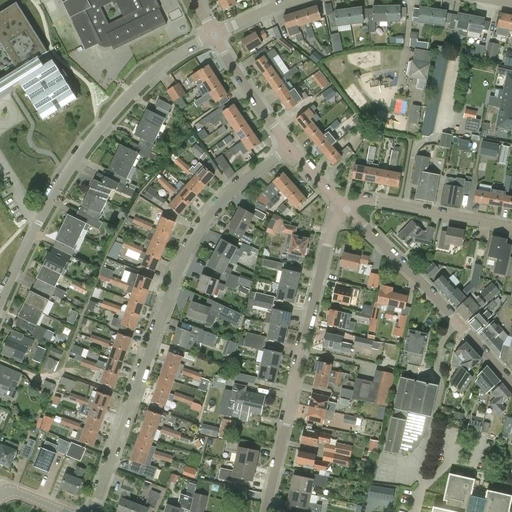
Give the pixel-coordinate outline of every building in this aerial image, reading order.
[(72,23),(73,23),(86,50),(108,39),(114,51),(166,25),(155,0),(156,0),(155,0),(68,0),(67,1),(67,0),(61,0),(63,3),(62,3),(72,23)] [(223,10),(224,11),(237,5),(233,0),(219,0),(219,1),(221,4),(219,5),(222,11),(223,10)] [(0,94),(20,82),(43,120),(77,99),(52,60),(44,66),(39,58),(47,52),(16,3),(0,13),(0,42),(17,70),(0,80),(0,94)] [(387,22),(386,7),(380,7),(380,4),(373,4),(373,7),(373,10),(367,10),(368,18),(369,33),(376,33),(375,22),(387,22)] [(386,7),(387,22),(400,21),(400,17),(406,17),(406,9),(400,9),(400,7),(399,7),(399,4),(393,4),(393,7),(386,7)] [(306,10),(310,23),(321,20),(317,7),(306,10)] [(362,8),(348,10),(350,25),(364,23),(363,18),(368,18),(367,10),(362,10),(362,8)] [(418,23),(431,25),(434,10),(420,8),(420,10),(414,9),(413,18),(419,19),(418,23)] [(310,23),(306,10),(295,14),(299,27),(300,31),(306,29),(305,25),(310,23)] [(350,25),(348,10),(335,12),(335,13),(329,14),(331,28),(337,28),(337,27),(350,25)] [(446,15),(447,12),(434,10),(431,25),(445,27),(445,23),(450,23),(452,15),(446,15)] [(299,27),(295,14),(283,17),(287,30),(299,27)] [(509,29),(511,16),(500,14),(497,27),(509,29)] [(469,32),(471,17),(458,15),(457,16),(452,15),(450,23),(449,29),(453,30),(455,29),(459,30),(458,36),(467,37),(468,31),(469,32)] [(484,22),(485,19),(471,17),(469,32),(482,34),(483,30),(488,31),(489,22),(484,22)] [(417,42),(418,30),(411,29),(409,46),(427,48),(428,43),(417,42)] [(248,52),(262,44),(260,41),(266,37),(263,32),(257,36),(255,34),(242,42),(243,43),(241,44),(241,47),(244,52),(246,53),(248,52)] [(278,43),(289,52),(293,48),(281,38),(278,43)] [(342,51),(341,44),(333,46),(334,52),(342,51)] [(495,45),(488,44),(485,60),(494,61),(496,53),(493,53),(495,45)] [(474,57),(483,59),(485,47),(476,45),(474,57)] [(254,63),(263,75),(272,69),(277,65),(273,59),(278,55),(274,49),(254,63)] [(430,64),(432,53),(415,50),(413,62),(412,61),(409,63),(407,75),(409,78),(418,80),(416,89),(425,91),(427,81),(430,65),(430,64)] [(317,54),(312,59),(317,63),(322,58),(317,54)] [(437,61),(448,63),(449,56),(438,54),(437,61)] [(448,63),(437,61),(435,67),(446,69),(448,63)] [(272,69),(263,75),(271,87),(280,81),(284,78),(283,76),(284,75),(277,65),(272,69)] [(197,86),(203,83),(215,76),(208,66),(191,77),(186,80),(189,85),(194,82),(197,86)] [(292,76),(299,71),(296,67),(289,72),(292,76)] [(446,69),(435,67),(434,73),(445,75),(446,69)] [(322,89),(331,83),(321,70),(313,77),(322,89)] [(511,71),(508,70),(503,91),(500,90),(496,109),(500,110),(496,128),(511,130),(511,71)] [(292,76),(289,72),(284,75),(283,76),(284,78),(286,81),(292,76)] [(445,75),(434,73),(433,80),(444,82),(445,75)] [(203,98),(210,93),(221,86),(215,76),(203,83),(197,86),(196,87),(203,98)] [(444,82),(433,80),(431,86),(442,88),(444,82)] [(271,87),(279,99),(288,92),(280,81),(271,87)] [(167,91),(173,102),(185,95),(179,84),(167,91)] [(227,96),(221,86),(210,93),(203,98),(194,103),(197,108),(213,98),(216,103),(227,96)] [(442,88),(431,86),(430,92),(441,95),(442,88)] [(288,92),(279,99),(288,111),(297,105),(307,97),(305,93),(301,96),(295,87),(293,89),(288,92)] [(326,102),(336,96),(331,88),(322,94),(326,102)] [(441,95),(430,92),(429,99),(440,101),(441,95)] [(147,110),(140,122),(159,132),(165,119),(167,120),(170,113),(169,112),(172,106),(159,99),(155,106),(157,107),(154,113),(147,110)] [(440,101),(429,99),(427,105),(438,107),(440,101)] [(229,123),(240,115),(233,105),(218,116),(215,111),(200,122),(203,126),(210,121),(213,126),(220,121),(223,126),(224,127),(224,126),(229,123)] [(296,121),(305,132),(314,125),(311,120),(315,116),(312,113),(317,109),(314,105),(309,109),(310,109),(305,113),(296,121)] [(438,107),(427,105),(426,111),(437,114),(438,107)] [(417,125),(421,107),(412,106),(409,123),(417,125)] [(465,129),(476,131),(478,121),(475,120),(477,112),(465,109),(463,118),(468,119),(465,129)] [(437,114),(426,111),(425,118),(436,120),(437,114)] [(247,125),(240,115),(229,123),(236,132),(247,125)] [(436,120),(425,118),(423,124),(434,126),(436,120)] [(327,135),(340,125),(337,120),(323,131),(327,135)] [(153,144),(159,132),(140,122),(134,135),(141,139),(138,145),(144,148),(151,152),(154,145),(153,144)] [(434,126),(423,124),(422,130),(433,133),(434,126)] [(236,132),(242,142),(254,134),(247,125),(236,132)] [(323,136),(314,125),(305,132),(315,143),(323,136)] [(223,126),(216,131),(220,136),(227,131),(224,126),(224,127),(223,126)] [(209,136),(204,130),(197,134),(202,141),(209,136)] [(433,133),(422,130),(421,137),(432,139),(433,133)] [(260,144),(254,134),(242,142),(249,152),(260,144)] [(442,134),(440,147),(449,148),(451,136),(442,134)] [(226,145),(233,141),(230,136),(223,140),(226,145)] [(324,154),(332,147),(323,136),(315,143),(318,148),(316,150),(321,155),(323,154),(324,154)] [(469,150),(470,140),(461,139),(460,149),(469,150)] [(121,145),(114,157),(133,167),(139,154),(147,159),(151,152),(144,148),(138,145),(131,142),(127,149),(121,145)] [(482,142),(479,155),(496,158),(499,145),(482,142)] [(200,159),(205,152),(196,144),(191,150),(200,159)] [(238,144),(216,157),(228,178),(237,173),(228,158),(241,150),(238,144)] [(509,148),(502,146),(499,163),(506,164),(509,148)] [(342,159),(332,147),(324,154),(333,166),(342,159)] [(345,156),(351,151),(348,147),(342,152),(345,156)] [(396,167),(398,152),(392,151),(390,165),(396,167)] [(375,184),(378,170),(379,165),(372,164),(372,162),(373,162),(375,155),(368,154),(367,161),(368,161),(366,168),(364,181),(375,184)] [(434,203),(439,176),(426,173),(429,158),(417,156),(412,184),(418,185),(415,199),(434,203)] [(127,179),(133,167),(114,157),(108,170),(115,173),(112,180),(118,183),(125,186),(128,180),(127,179)] [(183,167),(185,164),(178,158),(174,163),(182,170),(184,168),(183,167)] [(188,171),(205,187),(214,177),(199,163),(195,168),(193,166),(191,168),(188,171)] [(186,187),(197,196),(205,187),(188,171),(191,168),(185,164),(183,167),(184,168),(182,170),(188,176),(187,177),(191,181),(186,187)] [(352,179),(364,181),(366,168),(355,166),(352,179)] [(389,172),(378,170),(375,184),(386,186),(389,172)] [(400,175),(389,172),(386,186),(398,188),(400,175)] [(280,192),(291,183),(283,174),(262,192),(266,197),(269,195),(273,198),(274,197),(276,196),(280,192)] [(94,179),(88,193),(106,202),(113,189),(114,190),(118,183),(112,180),(105,176),(101,183),(94,179)] [(157,182),(165,189),(168,187),(166,186),(168,183),(161,177),(157,182)] [(460,208),(463,189),(465,189),(467,181),(457,179),(456,188),(445,186),(442,205),(460,208)] [(122,193),(125,186),(118,183),(114,190),(122,193)] [(176,190),(168,183),(166,186),(168,187),(165,189),(172,195),(176,190)] [(280,192),(288,200),(298,191),(291,183),(280,192)] [(508,193),(510,185),(504,184),(503,191),(492,189),(491,194),(489,205),(503,207),(505,196),(506,192),(508,193)] [(150,187),(144,195),(162,207),(166,201),(156,194),(158,192),(150,187)] [(186,187),(178,196),(188,206),(197,196),(186,187)] [(306,200),(298,191),(288,200),(296,209),(306,200)] [(474,202),(489,205),(491,194),(476,191),(474,202)] [(100,215),(106,202),(88,193),(81,205),(89,209),(85,216),(91,218),(98,222),(98,221),(101,215),(100,215)] [(188,206),(178,196),(169,206),(179,216),(188,206)] [(279,200),(276,196),(274,197),(269,202),(274,206),(279,200)] [(503,207),(511,209),(511,197),(505,196),(503,207)] [(282,215),(287,208),(283,204),(277,211),(282,215)] [(240,208),(235,218),(249,226),(254,217),(263,221),(266,215),(256,210),(253,215),(240,208)] [(68,214),(61,228),(80,237),(83,230),(87,232),(90,226),(88,225),(91,218),(85,216),(78,212),(75,218),(68,214)] [(142,223),(143,221),(135,217),(132,223),(142,228),(144,224),(142,223)] [(271,233),(277,219),(272,217),(266,231),(271,233)] [(91,218),(88,225),(90,226),(99,231),(103,223),(98,221),(98,222),(91,218)] [(170,235),(175,223),(162,218),(157,229),(170,235)] [(244,235),(249,226),(235,218),(229,228),(242,235),(239,240),(250,246),(253,240),(244,235)] [(154,235),(151,242),(164,247),(170,235),(157,229),(152,228),(154,225),(143,221),(142,223),(144,224),(142,228),(151,231),(150,233),(154,235)] [(408,246),(413,242),(431,246),(435,228),(427,226),(426,232),(423,231),(413,222),(398,237),(408,246)] [(289,234),(294,235),(295,235),(296,228),(283,225),(282,232),(289,234)] [(80,237),(61,228),(55,240),(62,244),(59,250),(72,257),(75,250),(78,252),(85,239),(84,239),(80,237)] [(447,233),(441,231),(438,249),(449,251),(450,244),(461,246),(464,232),(448,228),(447,233)] [(293,237),(294,235),(289,234),(287,243),(291,244),(288,259),(302,262),(303,256),(304,256),(304,255),(306,255),(307,249),(305,248),(307,240),(293,237)] [(499,263),(497,274),(505,275),(509,257),(503,256),(506,240),(493,237),(488,261),(499,263)] [(221,240),(215,253),(230,261),(233,254),(241,258),(244,252),(250,254),(252,248),(241,244),(239,250),(236,249),(236,248),(221,240)] [(132,247),(133,244),(125,241),(122,247),(132,251),(134,248),(132,247)] [(164,247),(151,242),(146,253),(159,259),(164,247)] [(159,259),(146,253),(142,252),(143,249),(133,244),(132,247),(134,248),(132,251),(141,255),(140,257),(144,259),(141,265),(154,271),(159,259)] [(49,253),(43,266),(61,275),(67,262),(69,263),(72,257),(59,250),(56,257),(49,253)] [(227,266),(230,261),(215,253),(208,267),(222,275),(224,272),(229,275),(227,280),(237,284),(239,278),(231,275),(233,270),(227,266)] [(367,265),(369,258),(356,255),(356,256),(343,253),(340,267),(357,271),(359,263),(367,265)] [(281,271),(282,264),(264,259),(262,266),(281,271)] [(430,279),(440,270),(434,264),(424,272),(430,279)] [(471,283),(476,290),(477,291),(482,266),(474,264),(471,283)] [(55,288),(61,275),(43,266),(37,278),(44,282),(41,289),(53,295),(62,299),(65,293),(55,288)] [(111,280),(112,277),(114,272),(103,268),(100,276),(111,280)] [(284,271),(280,285),(297,289),(300,275),(284,271)] [(128,282),(131,283),(130,287),(134,288),(134,289),(147,293),(151,281),(131,274),(128,282)] [(370,274),(367,285),(377,288),(380,276),(370,274)] [(446,299),(457,289),(444,274),(433,284),(446,299)] [(110,283),(120,287),(121,284),(119,283),(120,280),(112,277),(111,280),(110,283)] [(235,291),(237,284),(227,280),(225,286),(218,284),(218,282),(202,277),(197,291),(213,296),(215,289),(223,292),(225,287),(235,291)] [(130,287),(131,283),(128,282),(120,280),(119,283),(121,284),(120,287),(129,290),(130,287)] [(86,294),(88,290),(73,282),(71,286),(86,294)] [(461,293),(457,289),(446,299),(455,308),(466,299),(476,290),(471,283),(461,293)] [(480,294),(488,303),(500,292),(493,283),(480,294)] [(293,303),(297,289),(280,285),(277,299),(293,303)] [(348,306),(348,304),(355,306),(359,290),(351,288),(351,290),(336,286),(332,301),(340,303),(340,304),(348,306)] [(382,304),(388,306),(391,293),(392,289),(382,287),(378,303),(375,302),(369,330),(375,332),(380,306),(381,307),(382,304)] [(30,291),(24,304),(42,313),(49,301),(50,301),(53,295),(41,289),(37,295),(30,291)] [(134,289),(130,301),(143,305),(147,293),(134,289)] [(391,293),(392,289),(391,293),(388,306),(385,319),(392,320),(395,307),(404,309),(407,297),(391,293)] [(256,293),(254,300),(273,305),(275,298),(256,293)] [(466,321),(479,310),(486,304),(478,296),(476,298),(473,294),(456,309),(466,321)] [(205,323),(208,314),(217,317),(238,326),(243,315),(208,299),(205,308),(193,304),(188,317),(189,318),(189,316),(205,321),(205,323)] [(91,300),(87,308),(94,311),(98,303),(91,300)] [(271,311),(273,305),(254,300),(253,307),(271,311)] [(101,307),(111,311),(112,308),(111,308),(112,304),(103,301),(101,307)] [(122,308),(121,311),(126,313),(139,318),(143,305),(130,301),(128,306),(125,305),(122,307),(122,308)] [(491,311),(497,305),(493,301),(486,307),(491,311)] [(36,325),(42,313),(24,304),(18,317),(25,320),(22,327),(34,334),(33,336),(49,344),(50,340),(44,337),(48,330),(38,326),(36,325)] [(112,308),(111,311),(120,314),(121,311),(122,308),(112,304),(111,308),(112,308)] [(68,321),(75,324),(79,312),(72,310),(68,321)] [(350,322),(351,316),(342,313),(330,310),(327,325),(337,328),(346,330),(347,322),(350,322)] [(274,311),(271,325),(287,329),(291,314),(274,311)] [(486,320),(491,316),(487,311),(482,315),(479,312),(468,323),(478,334),(489,324),(486,320)] [(369,323),(371,315),(356,312),(354,320),(369,323)] [(134,330),(139,318),(126,313),(123,322),(113,318),(110,326),(126,332),(127,328),(134,330)] [(404,330),(407,317),(400,315),(397,328),(394,327),(392,336),(402,338),(404,330)] [(494,321),(478,335),(499,358),(504,343),(508,336),(503,332),(503,331),(494,321)] [(284,343),(287,329),(271,325),(268,340),(284,343)] [(185,349),(188,340),(195,342),(196,341),(210,346),(214,335),(192,327),(190,333),(178,329),(173,344),(185,349)] [(404,351),(411,353),(409,364),(419,367),(422,355),(423,355),(427,335),(409,331),(404,351)] [(247,333),(245,340),(264,344),(265,338),(247,333)] [(323,346),(333,349),(332,350),(350,354),(352,345),(342,343),(343,338),(326,334),(323,346)] [(100,343),(101,339),(91,335),(89,341),(97,344),(98,342),(100,343)] [(127,352),(131,340),(117,335),(113,347),(127,352)] [(371,350),(373,341),(356,337),(354,346),(371,350)] [(29,353),(33,342),(23,338),(21,343),(9,338),(2,354),(22,362),(26,352),(29,353)] [(110,342),(101,339),(100,343),(98,342),(97,344),(108,348),(110,342)] [(224,354),(236,356),(238,342),(227,340),(224,354)] [(262,351),(264,344),(245,340),(243,347),(262,351)] [(473,378),(467,372),(470,369),(471,370),(482,360),(466,343),(454,354),(452,355),(453,357),(453,359),(456,363),(460,360),(462,363),(460,366),(460,367),(450,382),(462,394),(473,378)] [(32,360),(40,364),(46,350),(38,346),(32,360)] [(74,346),(71,353),(81,357),(84,349),(74,346)] [(123,364),(127,352),(113,347),(109,359),(123,364)] [(49,355),(61,360),(64,353),(52,348),(49,355)] [(265,351),(262,365),(278,369),(282,355),(265,351)] [(178,370),(182,358),(169,353),(165,366),(178,370)] [(194,362),(196,357),(186,353),(184,359),(194,362)] [(54,372),(59,362),(48,358),(44,368),(54,372)] [(81,366),(90,369),(92,363),(83,359),(81,366)] [(98,369),(100,370),(105,372),(118,376),(123,364),(109,359),(107,364),(100,362),(99,365),(98,369)] [(317,369),(316,374),(341,380),(342,374),(330,371),(332,365),(319,362),(319,363),(317,362),(315,369),(317,369)] [(99,365),(92,363),(90,369),(99,373),(100,370),(98,369),(99,365)] [(14,391),(21,374),(0,365),(0,396),(5,399),(9,389),(14,391)] [(275,384),(278,369),(262,365),(258,380),(275,384)] [(165,366),(161,378),(173,383),(178,370),(165,366)] [(485,395),(500,382),(487,366),(477,377),(478,378),(475,383),(485,395)] [(190,375),(192,371),(184,368),(181,375),(192,378),(193,376),(190,375)] [(373,383),(356,379),(353,391),(352,399),(358,401),(359,400),(387,407),(394,375),(376,370),(373,383)] [(202,375),(192,371),(190,375),(193,376),(192,378),(200,381),(202,375)] [(118,376),(105,372),(101,384),(114,389),(118,376)] [(254,385),(256,378),(237,374),(236,380),(254,385)] [(341,380),(316,374),(314,387),(326,390),(328,383),(340,386),(341,380)] [(215,376),(214,381),(226,384),(227,378),(215,376)] [(63,377),(61,385),(73,387),(75,380),(63,377)] [(161,378),(157,390),(169,394),(173,383),(161,378)] [(407,454),(407,453),(408,454),(409,451),(412,452),(418,444),(423,436),(427,427),(429,417),(431,418),(438,386),(417,381),(417,382),(414,382),(414,380),(401,378),(394,409),(396,410),(394,418),(392,417),(385,452),(398,454),(399,449),(402,450),(401,452),(401,453),(401,454),(402,455),(403,456),(404,456),(405,456),(406,456),(407,455),(407,454)] [(51,396),(55,386),(46,382),(41,392),(51,396)] [(506,409),(501,405),(511,395),(502,384),(491,394),(495,399),(489,404),(499,415),(506,409)] [(241,411),(245,393),(246,388),(234,385),(229,408),(233,410),(231,417),(239,419),(241,411)] [(352,399),(353,391),(341,388),(340,396),(352,399)] [(169,394),(157,390),(152,403),(165,407),(169,394)] [(88,404),(106,410),(111,398),(97,393),(95,399),(90,397),(89,400),(81,397),(80,401),(78,401),(77,403),(87,407),(88,404)] [(184,399),(185,396),(175,393),(173,399),(181,402),(182,399),(184,399)] [(265,397),(245,393),(241,411),(261,416),(265,397)] [(80,401),(81,397),(71,394),(69,400),(77,403),(78,401),(80,401)] [(334,412),(336,405),(328,403),(329,398),(312,395),(309,406),(334,412)] [(194,399),(185,396),(184,399),(182,399),(181,402),(191,406),(194,399)] [(341,397),(340,404),(349,406),(351,399),(341,397)] [(91,412),(89,418),(102,422),(106,410),(88,404),(87,407),(86,410),(91,412)] [(332,421),(334,412),(309,406),(306,420),(323,424),(324,419),(332,421)] [(452,410),(450,418),(464,421),(466,413),(452,410)] [(149,412),(144,424),(157,429),(161,417),(149,412)] [(37,427),(50,432),(54,419),(42,415),(37,427)] [(355,426),(357,419),(345,416),(343,424),(355,426)] [(469,430),(481,433),(484,419),(472,416),(469,430)] [(60,424),(69,428),(72,421),(62,418),(60,424)] [(84,430),(98,435),(102,422),(89,418),(85,429),(84,430)] [(226,440),(230,421),(223,420),(219,438),(226,440)] [(80,427),(81,424),(72,421),(69,428),(78,431),(79,431),(80,427)] [(483,422),(481,432),(487,434),(490,424),(483,422)] [(144,424),(140,437),(153,441),(157,429),(144,424)] [(201,434),(216,438),(218,429),(203,425),(201,434)] [(93,447),(98,435),(84,430),(85,429),(80,427),(79,431),(78,431),(74,440),(93,447)] [(161,433),(170,437),(172,430),(163,427),(161,433)] [(316,447),(317,442),(329,444),(331,436),(319,433),(319,431),(311,429),(310,431),(304,430),(301,443),(316,447)] [(182,434),(172,430),(170,437),(180,440),(182,434)] [(148,453),(153,455),(154,451),(155,451),(156,448),(151,446),(153,441),(140,437),(136,449),(148,453)] [(59,444),(56,452),(64,455),(70,443),(58,438),(56,443),(59,444)] [(29,439),(26,446),(24,445),(19,456),(29,460),(34,449),(33,449),(36,442),(29,439)] [(15,460),(17,454),(16,453),(17,452),(16,452),(18,446),(6,440),(4,446),(3,446),(0,453),(0,462),(10,467),(13,459),(15,460)] [(377,441),(369,440),(367,452),(376,454),(377,441)] [(238,454),(236,463),(256,467),(259,453),(239,449),(239,450),(237,449),(238,443),(227,441),(225,452),(238,454)] [(72,459),(78,446),(71,443),(65,456),(72,459)] [(335,454),(350,457),(353,447),(337,444),(335,454)] [(41,449),(34,466),(41,469),(41,471),(46,473),(47,472),(49,473),(57,455),(41,449)] [(131,461),(133,462),(133,461),(144,465),(149,467),(153,457),(152,457),(153,455),(148,453),(136,449),(131,461)] [(163,459),(165,454),(155,451),(154,451),(153,455),(152,457),(153,457),(161,460),(162,458),(163,459)] [(325,471),(327,464),(314,461),(316,455),(299,451),(296,464),(304,466),(304,467),(313,469),(325,471)] [(174,457),(165,454),(163,459),(162,458),(161,460),(171,463),(174,457)] [(332,463),(348,466),(350,458),(334,454),(332,463)] [(154,468),(149,467),(144,465),(133,461),(133,462),(129,471),(153,480),(157,469),(154,468)] [(256,467),(236,463),(234,472),(221,470),(219,480),(230,482),(231,477),(233,477),(233,478),(252,482),(256,467)] [(196,471),(185,467),(182,475),(193,479),(196,471)] [(77,468),(74,476),(68,473),(67,476),(66,475),(61,488),(69,491),(68,493),(74,496),(75,494),(77,495),(82,482),(81,481),(85,471),(77,468)] [(176,484),(178,476),(172,474),(170,482),(176,484)] [(294,476),(290,491),(310,496),(312,486),(324,489),(327,477),(314,475),(313,480),(294,476)] [(474,481),(450,475),(442,510),(434,508),(432,511),(507,511),(511,497),(487,492),(486,499),(470,496),(474,481)] [(122,502),(120,504),(117,511),(132,511),(136,505),(126,501),(128,496),(130,496),(133,490),(123,486),(121,492),(122,493),(119,501),(122,502)] [(385,501),(388,488),(382,487),(379,500),(385,501)] [(145,508),(136,505),(132,511),(147,511),(150,508),(155,510),(161,495),(152,491),(145,508)] [(309,504),(310,496),(290,491),(287,506),(307,510),(306,511),(319,511),(321,506),(309,504)] [(183,511),(184,510),(189,511),(193,498),(181,494),(180,498),(182,499),(181,507),(178,506),(178,508),(168,505),(165,511),(183,511)] [(203,511),(207,497),(196,494),(191,511),(203,511)]
